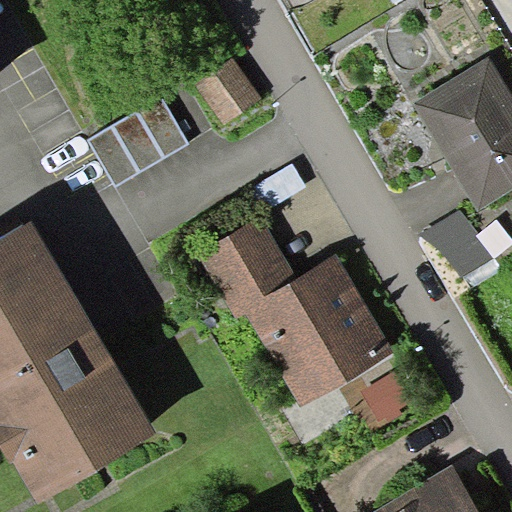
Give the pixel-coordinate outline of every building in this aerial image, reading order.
[(412,103),(478,211),(511,190),(511,94),(489,56),(412,103)] [(233,59),(196,86),(224,124),(261,97),(233,59)] [(161,98),(89,140),(116,187),(189,144),(161,98)] [(461,210),(420,233),(437,248),(462,276),(495,258),(478,234),(461,210)] [(244,308),(297,276),(261,216),(197,254),(236,320),(247,314),(244,308)] [(495,258),(511,245),(511,237),(497,219),(478,234),(495,258)] [(0,439),(38,505),(157,435),(31,220),(0,238),(0,439)] [(395,353),(337,253),(297,276),(244,308),(247,314),(301,407),(395,353)] [(400,409),(413,401),(395,371),(361,392),(379,420),(386,416),(389,421),(403,413),(400,409)] [(480,511),(452,464),(371,511),(480,511)]
